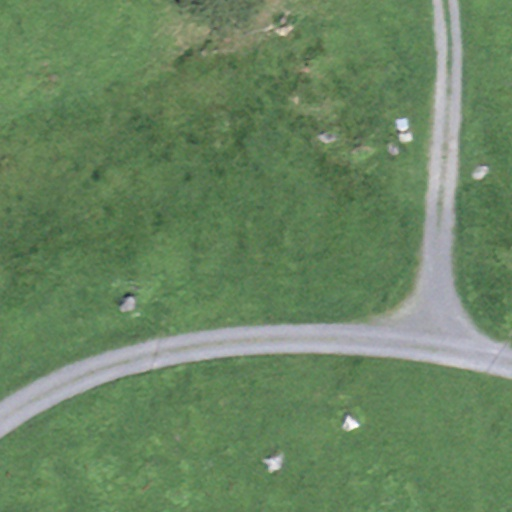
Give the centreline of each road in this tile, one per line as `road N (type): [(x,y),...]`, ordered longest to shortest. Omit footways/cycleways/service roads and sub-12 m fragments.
road 1 (track): [(511,365),(438,346),(224,348),(32,402),(0,431)]
road 2 (track): [(438,346),(449,0)]
